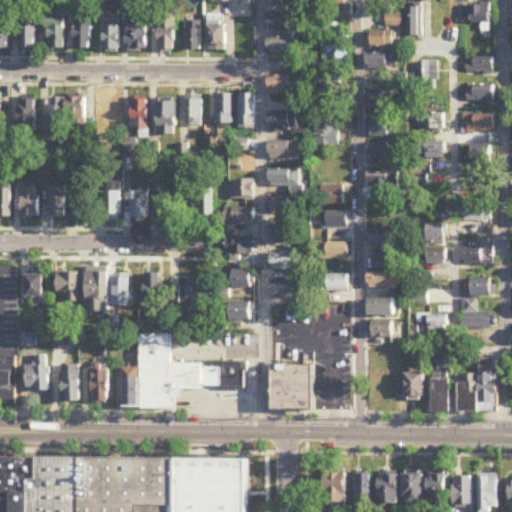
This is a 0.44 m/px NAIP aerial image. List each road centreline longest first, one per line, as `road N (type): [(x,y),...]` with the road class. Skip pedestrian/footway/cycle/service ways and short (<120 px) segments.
road 1 (residential): [(269,434),(263,0)]
road 2 (residential): [(357,0),(359,433)]
road 3 (secondary): [(97,432),(511,436)]
road 4 (residential): [(0,75),(265,75)]
road 5 (residential): [(0,246),(211,246)]
